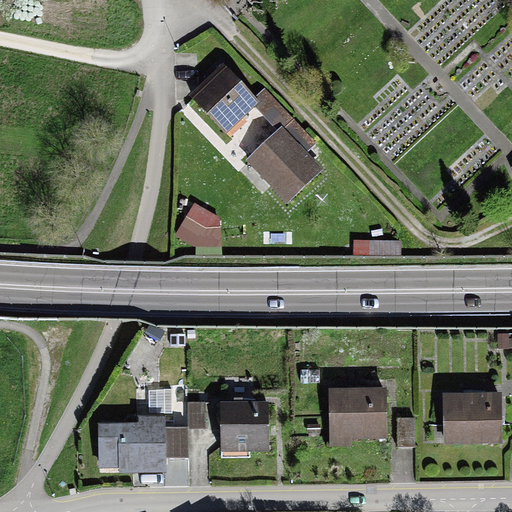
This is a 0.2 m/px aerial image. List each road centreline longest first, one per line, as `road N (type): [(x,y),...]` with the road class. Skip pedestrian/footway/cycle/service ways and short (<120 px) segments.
road 1 (residential): [(160,0),(161,94),(135,256),(112,329),(22,511)]
road 2 (trunk): [(0,285),(511,290)]
road 3 (track): [(511,221),(456,246),(418,232),(202,8),(183,0)]
road 4 (residential): [(469,499),(111,503),(50,511)]
road 5 (track): [(162,70),(0,43)]
